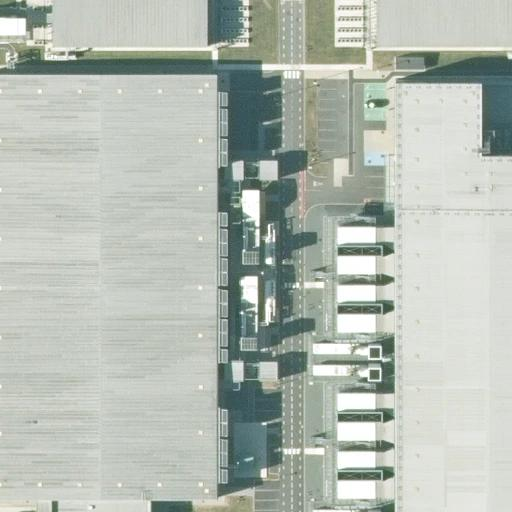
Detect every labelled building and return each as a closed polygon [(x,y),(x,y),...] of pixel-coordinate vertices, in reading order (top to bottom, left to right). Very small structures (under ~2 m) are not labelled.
[(206,0),(52,0),(53,45),(207,45),(206,0)] [(511,0),(376,0),(376,46),(511,45),(511,0)] [(0,32),(10,33),(10,12),(0,11),(0,32)] [(0,498),(50,498),(50,511),(146,511),(147,498),(216,498),(216,74),(0,73),(0,498)] [(511,511),(511,76),(396,77),(395,511),(511,511)]
